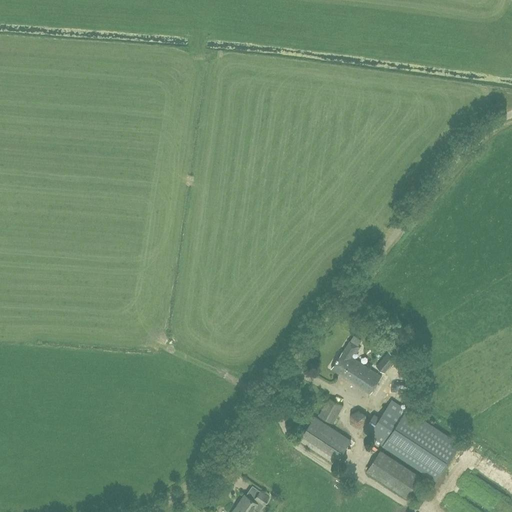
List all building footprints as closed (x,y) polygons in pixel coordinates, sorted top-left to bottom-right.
[(331,368),(370,394),(381,377),(351,356),(358,346),(350,340),(343,351),(331,368)] [(389,351),(376,367),(384,373),(396,358),(389,351)] [(318,416),(333,423),(342,406),(328,398),(318,416)] [(436,479),(459,444),(392,400),(380,418),(374,414),(363,431),(436,479)] [(342,415),(341,424),(361,426),(363,413),(350,412),(350,416),(342,415)] [(351,440),(314,417),(299,440),(336,463),(351,440)] [(420,477),(380,451),(367,471),(407,497),(420,477)] [(254,499),(263,505),(269,497),(260,491),(254,499)] [(244,494),(231,511),(250,511),(257,503),(244,494)]
